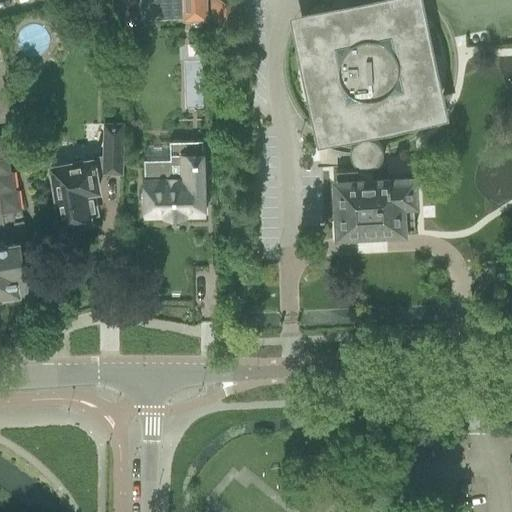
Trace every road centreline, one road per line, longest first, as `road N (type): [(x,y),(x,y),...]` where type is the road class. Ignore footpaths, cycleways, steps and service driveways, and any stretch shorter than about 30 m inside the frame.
road 1 (tertiary): [(152,373),(511,366)]
road 2 (tertiary): [(152,373),(0,381)]
road 3 (tertiary): [(152,373),(146,511)]
